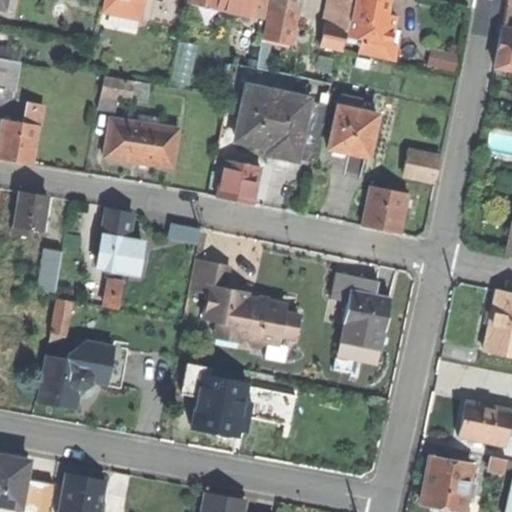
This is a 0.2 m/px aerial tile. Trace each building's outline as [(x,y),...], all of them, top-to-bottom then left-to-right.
[(105,0),(103,12),(139,20),(143,0),(105,0)] [(188,0),(188,2),(227,11),(228,6),(248,11),(247,15),(263,19),(267,0),(188,0)] [(270,0),(270,4),(271,4),(264,39),(291,44),(299,0),(270,0)] [(352,0),(330,0),(321,47),(342,51),(352,0)] [(356,0),(348,37),(363,40),(360,54),(397,61),(400,46),(392,45),(396,25),(387,23),(389,14),(392,0),(356,0)] [(398,16),(389,14),(387,23),(396,25),(398,16)] [(511,28),(502,27),(497,50),(494,68),(511,70),(511,28)] [(179,42),(175,83),(191,85),(195,44),(179,42)] [(0,46),(0,58),(10,60),(20,62),(22,50),(0,46)] [(458,55),(433,50),(430,65),(454,69),(458,55)] [(0,88),(5,89),(10,60),(0,58),(0,88)] [(20,62),(10,60),(5,89),(15,91),(20,62)] [(132,98),(135,81),(104,75),(97,109),(114,112),(117,95),(132,98)] [(148,83),(135,81),(132,98),(145,100),(148,83)] [(314,162),(326,104),(307,100),(307,99),(247,87),(237,139),(277,147),(276,154),(289,157),(314,162)] [(345,152),(368,157),(377,115),(357,110),(359,101),(347,98),(345,107),(338,106),(328,148),(345,152)] [(24,123),(40,126),(43,106),(27,103),(24,123)] [(142,123),(158,125),(159,119),(143,116),(142,123)] [(158,125),(142,123),(110,118),(104,157),(142,163),(172,168),(178,129),(158,125)] [(0,158),(34,164),(40,126),(24,123),(3,120),(1,131),(0,136),(0,158)] [(403,174),(435,181),(440,156),(408,149),(403,174)] [(247,165),(244,164),(225,160),(217,196),(252,203),(256,185),(260,167),(247,165)] [(405,204),(407,194),(370,186),(362,226),(399,233),(405,204)] [(28,236),(29,229),(41,231),(44,212),(47,196),(20,192),(13,234),(28,236)] [(107,209),(103,234),(128,239),(132,213),(107,209)] [(197,243),(200,228),(171,223),(169,238),(197,243)] [(128,239),(103,234),(102,240),(97,268),(137,275),(142,241),(128,239)] [(40,289),(56,291),(63,251),(46,249),(40,289)] [(229,267),(195,261),(190,290),(207,293),(203,319),(217,321),(214,337),(238,342),(239,337),(245,338),(254,351),(267,342),(279,344),(280,336),(295,339),(299,316),(285,313),(286,304),(266,301),(248,297),(249,293),(225,289),(229,267)] [(124,283),(110,280),(106,308),(119,310),(124,283)] [(342,326),(382,334),(390,299),(366,294),(350,290),(342,326)] [(485,350),(511,355),(511,293),(496,290),(491,320),(485,350)] [(64,346),(72,302),(57,299),(49,343),(64,346)] [(70,361),(47,357),(38,404),(52,407),(75,411),(79,391),(83,391),(91,386),(91,383),(116,388),(123,349),(89,343),(88,349),(80,348),(70,355),(70,361)] [(130,350),(123,349),(116,388),(122,389),(130,350)] [(205,366),(188,363),(183,389),(198,392),(192,424),(216,429),(215,433),(224,436),(233,436),(233,432),(237,433),(240,415),(248,417),(251,401),(243,400),(247,381),(204,373),(205,366)] [(459,436),(504,444),(507,426),(511,426),(511,413),(510,413),(511,409),(466,400),(463,414),(459,436)] [(507,458),(491,455),(488,468),(505,471),(507,458)] [(0,505),(19,509),(18,511),(48,511),(54,484),(25,479),(28,462),(8,458),(0,456),(0,505)] [(470,479),(473,463),(432,456),(423,502),(446,506),(464,510),(467,496),(475,498),(478,480),(470,479)] [(67,473),(58,511),(99,511),(105,481),(88,477),(67,473)] [(205,495),(201,511),(242,511),(244,502),(229,499),(205,495)]
